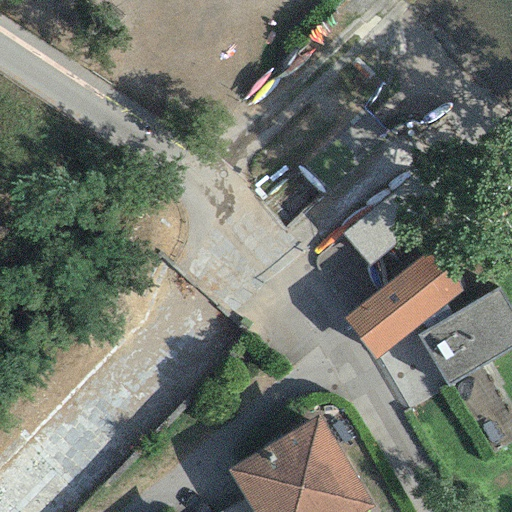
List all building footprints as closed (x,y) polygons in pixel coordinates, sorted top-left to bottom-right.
[(441,202),(414,171),(341,233),(368,264),(441,202)] [(428,251),(342,318),(374,358),(459,292),(428,251)] [(511,313),(496,287),(417,335),(446,384),(511,344),(511,313)] [(318,416),(227,470),(245,499),(252,511),(363,511),(372,507),(318,416)] [(252,511),(245,499),(222,511),(252,511)]
